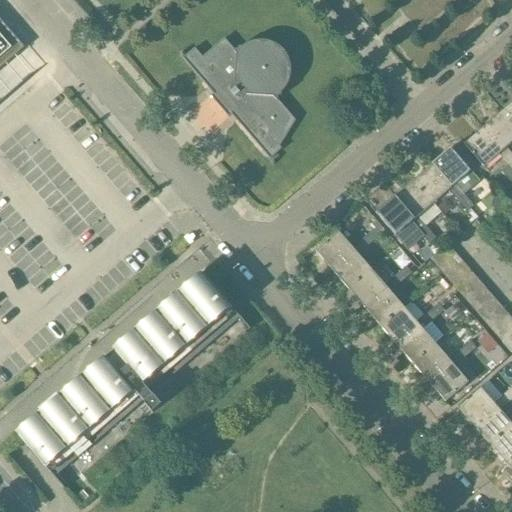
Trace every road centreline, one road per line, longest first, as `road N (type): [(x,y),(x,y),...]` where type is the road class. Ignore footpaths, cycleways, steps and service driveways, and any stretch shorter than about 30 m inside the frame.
road 1 (residential): [(250,255),(511,29)]
road 2 (residential): [(250,255),(472,511)]
road 3 (residential): [(30,0),(250,255)]
